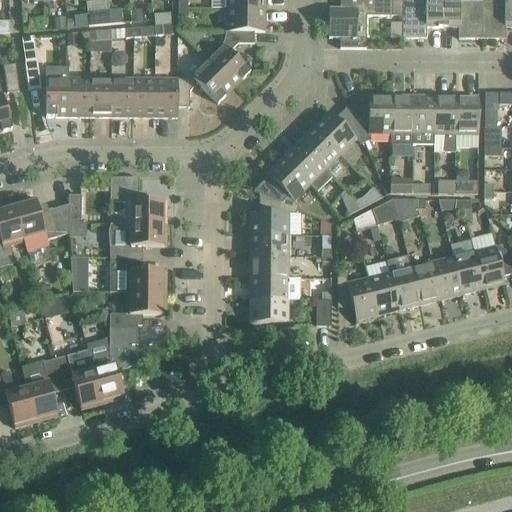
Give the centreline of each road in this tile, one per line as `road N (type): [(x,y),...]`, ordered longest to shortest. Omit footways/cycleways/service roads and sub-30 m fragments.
road 1 (residential): [(216,372),(324,366),(511,323)]
road 2 (secondary): [(511,452),(275,511)]
road 3 (residential): [(216,372),(202,401),(0,462)]
road 4 (residential): [(213,162),(53,160),(0,176)]
road 5 (residential): [(213,162),(216,372)]
road 6 (residential): [(511,73),(301,74)]
road 7 (residential): [(301,74),(213,162)]
